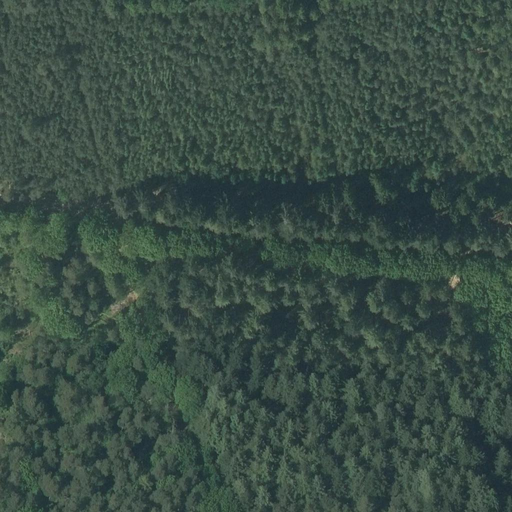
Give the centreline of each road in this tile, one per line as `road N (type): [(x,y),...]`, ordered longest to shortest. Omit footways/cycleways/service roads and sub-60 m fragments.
road 1 (track): [(0,196),(511,244)]
road 2 (track): [(213,511),(113,207)]
